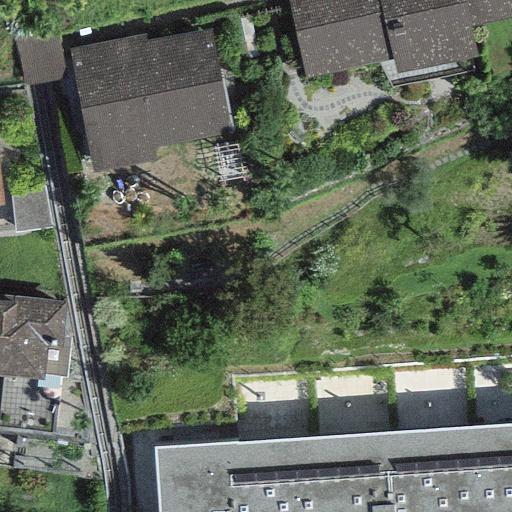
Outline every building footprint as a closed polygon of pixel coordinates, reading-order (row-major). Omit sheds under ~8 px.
[(467,0),(287,0),(304,74),(392,54),(395,67),(479,48),(472,17),(467,0)] [(511,0),(467,0),(472,17),(511,7),(511,0)] [(220,20),(75,56),(100,160),(246,124),(220,20)] [(0,112),(0,191),(12,190),(0,112)] [(65,300),(0,292),(0,361),(5,362),(0,399),(0,412),(50,419),(65,300)] [(511,511),(511,411),(152,439),(157,511),(511,511)]
